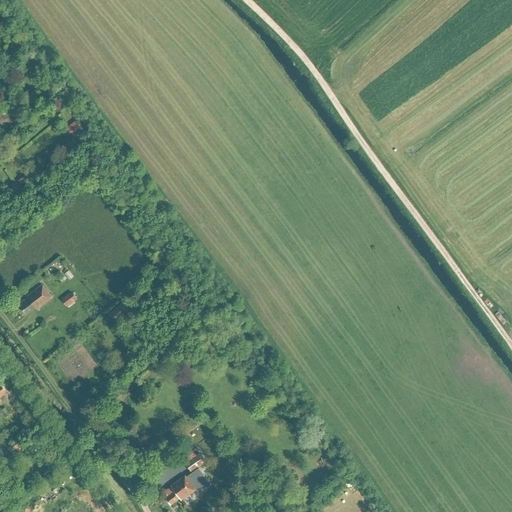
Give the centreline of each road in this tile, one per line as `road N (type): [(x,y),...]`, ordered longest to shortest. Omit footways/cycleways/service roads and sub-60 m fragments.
road 1 (track): [(246,0),(312,68),(511,345)]
road 2 (track): [(0,313),(146,511)]
road 3 (track): [(0,355),(115,511)]
